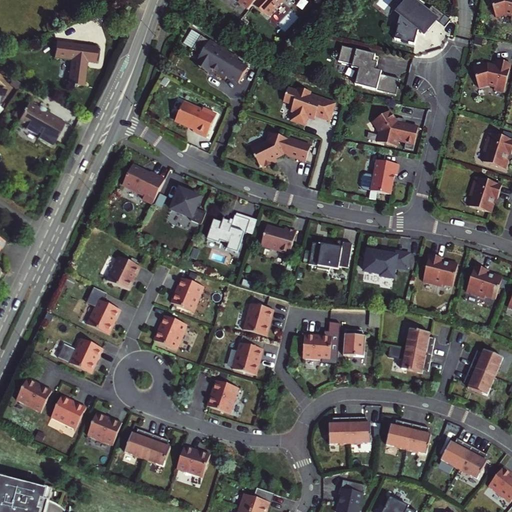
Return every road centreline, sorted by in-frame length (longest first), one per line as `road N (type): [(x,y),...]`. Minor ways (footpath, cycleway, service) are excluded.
road 1 (residential): [(416,223),(264,192),(186,161),(118,119)]
road 2 (residential): [(297,441),(318,404),(360,393),(436,405),(511,443)]
road 3 (residential): [(456,54),(416,223)]
road 4 (residential): [(297,441),(230,435),(150,399)]
road 5 (tertiary): [(0,369),(61,240)]
road 6 (tertiary): [(61,240),(118,119)]
road 7 (tertiary): [(107,114),(49,234)]
